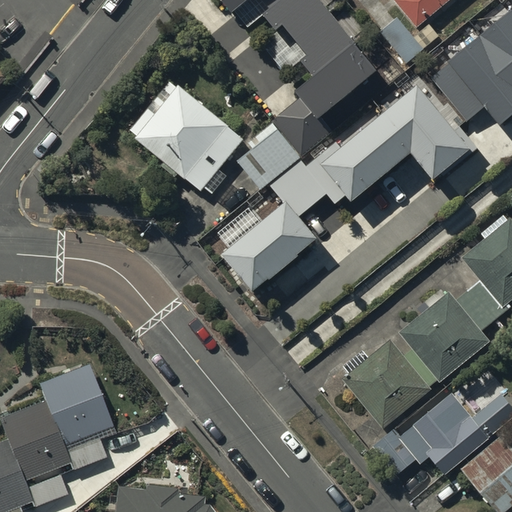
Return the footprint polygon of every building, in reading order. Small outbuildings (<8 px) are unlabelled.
[(325,0),(222,0),(246,28),(265,13),(278,28),(260,43),(282,70),(300,56),(312,71),(296,84),(304,94),(278,116),(305,148),(332,126),(321,113),(380,65),(325,0)] [(454,0),(399,0),(395,4),(417,31),(454,0)] [(511,5),(510,3),(446,56),(449,59),(485,103),(499,119),(511,108),(511,5)] [(398,20),(381,35),(407,67),(425,52),(424,51),(440,38),(430,26),(414,40),(398,20)] [(449,59),(430,75),(466,118),(485,103),(449,59)] [(469,142),(416,79),(338,143),(320,157),(347,190),(351,195),(410,147),(431,173),(469,142)] [(243,135),(177,82),(159,103),(152,96),(128,126),(136,133),(134,136),(199,189),(203,183),(212,190),(226,172),(218,165),(243,135)] [(259,183),(298,153),(272,120),(247,139),(252,145),(238,156),(259,183)] [(300,158),(271,182),(299,216),(326,194),(333,202),(347,190),(320,157),(338,143),(335,139),(305,164),(300,158)] [(284,198),(223,249),(253,285),(268,272),(271,276),(300,251),(297,247),(313,233),(284,198)] [(511,304),(511,221),(508,224),(504,218),(481,237),(485,242),(463,261),(481,283),(457,303),(451,295),(447,298),(440,289),(417,308),(424,317),(401,336),(414,351),(406,358),(392,342),(370,360),(364,352),(344,369),(350,377),(343,382),(384,432),(432,392),(430,390),(439,383),(441,385),(491,344),(483,334),(509,312),(507,308),(511,304)] [(0,511),(20,511),(20,510),(31,505),(33,510),(68,497),(58,471),(70,466),(72,473),(108,459),(99,436),(114,430),(89,366),(39,386),(46,404),(0,421),(8,441),(0,444),(0,511)] [(400,438),(395,432),(374,449),(398,479),(418,463),(421,467),(430,460),(445,478),(491,442),(490,440),(511,422),(511,408),(502,397),(473,420),(453,395),(400,438)] [(463,470),(497,511),(505,511),(511,506),(511,436),(509,433),(463,470)] [(212,511),(209,507),(204,507),(204,499),(177,496),(178,490),(145,487),(145,492),(117,489),(115,511),(212,511)]
